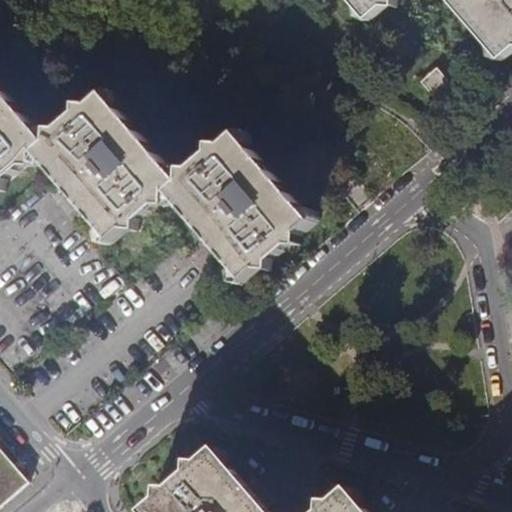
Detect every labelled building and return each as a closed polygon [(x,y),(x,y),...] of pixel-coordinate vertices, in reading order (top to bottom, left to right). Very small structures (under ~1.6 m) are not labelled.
[(359,0),(377,20),(392,7),(401,9),(401,0),(359,0)] [(511,0),(458,0),(509,59),(511,56),(511,0)] [(441,72),(426,85),(451,114),(466,101),(441,72)] [(0,190),(10,192),(10,179),(30,164),(38,165),(40,155),(54,145),(0,82),(0,190)] [(188,185),(110,96),(97,107),(85,105),(83,118),(65,134),(57,132),(54,145),(40,155),(64,183),(76,197),(89,211),(117,243),(132,232),(141,233),(142,222),(162,205),(170,206),(173,194),(208,235),(215,243),(223,252),(250,283),(265,270),(275,273),(275,262),(293,246),(303,247),(303,239),(319,226),(242,137),(228,148),(219,148),(219,157),(198,173),(189,172),(188,185)] [(0,510),(33,482),(0,443),(0,510)] [(272,511),(270,509),(250,486),(221,453),(206,465),(197,465),(196,475),(177,491),(167,491),(166,503),(153,511),(272,511)] [(371,511),(354,492),(339,506),(330,504),(328,511),(371,511)]
